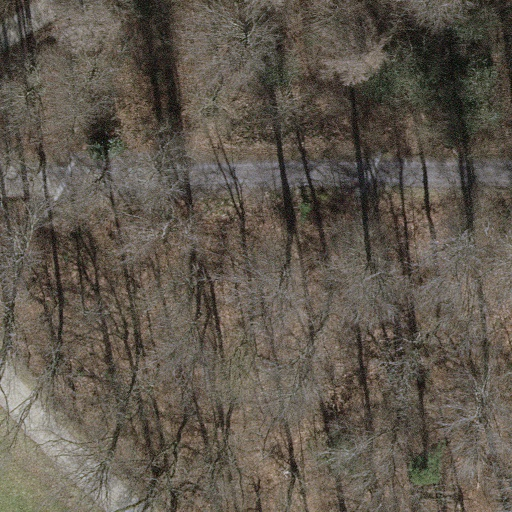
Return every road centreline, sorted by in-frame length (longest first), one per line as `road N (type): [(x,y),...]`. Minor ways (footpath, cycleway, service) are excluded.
road 1 (track): [(511,179),(0,184)]
road 2 (track): [(136,511),(0,377)]
